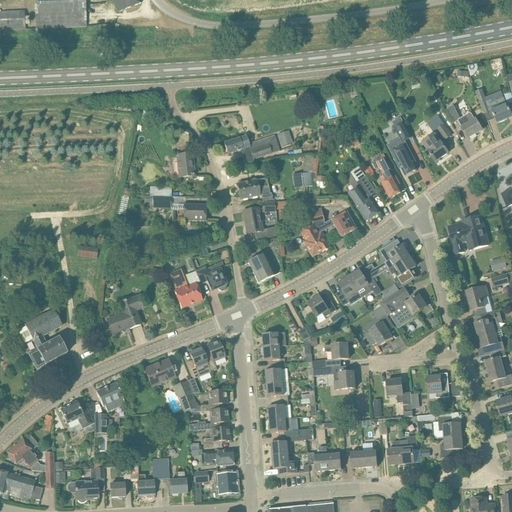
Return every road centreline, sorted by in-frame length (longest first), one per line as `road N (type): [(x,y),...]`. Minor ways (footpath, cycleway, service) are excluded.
road 1 (primary): [(0,78),(274,62),(511,27)]
road 2 (unclassified): [(156,0),(209,25),(448,0)]
road 3 (tertiary): [(0,442),(71,383),(236,316)]
road 4 (residential): [(236,316),(240,293),(220,186),(205,142),(173,103)]
road 5 (tertiary): [(415,208),(321,273),(236,316)]
road 6 (unclassified): [(249,497),(236,316)]
road 7 (residential): [(249,497),(394,487)]
road 8 (residential): [(511,474),(491,466),(462,358)]
road 9 (residential): [(452,326),(415,208)]
